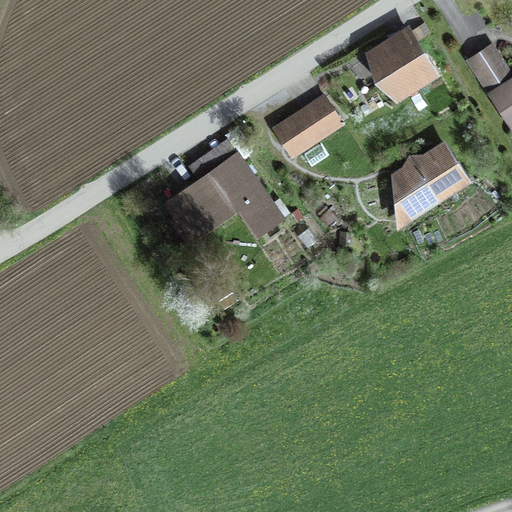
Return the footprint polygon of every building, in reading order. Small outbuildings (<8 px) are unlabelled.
[(407,32),(371,55),(396,94),(432,71),(407,32)] [(511,78),(490,93),(511,126),(511,78)] [(326,96),(300,112),(317,138),(342,121),(326,96)] [(291,154),(317,138),(300,112),(275,128),(291,154)] [(258,233),(281,216),(228,140),(204,156),(213,169),(167,202),(179,220),(185,215),(199,234),(239,206),(258,233)] [(412,165),(396,176),(399,197),(417,208),(464,178),(454,162),(443,145),(428,156),(411,157),(412,165)]
